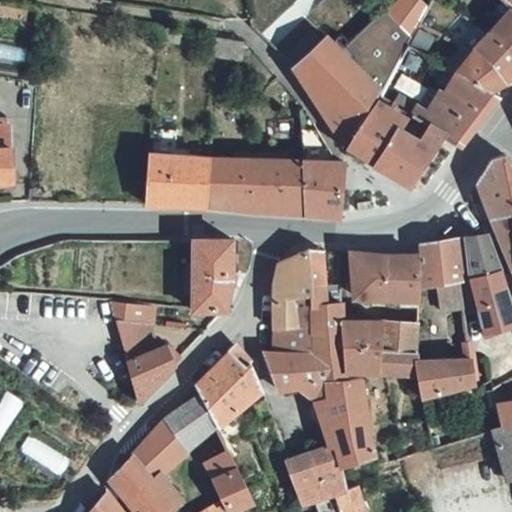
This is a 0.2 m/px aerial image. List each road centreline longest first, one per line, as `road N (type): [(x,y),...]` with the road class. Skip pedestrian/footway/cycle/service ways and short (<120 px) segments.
road 1 (residential): [(429,212),(344,155),(300,90),(242,28),(77,0)]
road 2 (unclassified): [(69,511),(243,319)]
road 3 (tertiary): [(189,225),(48,223),(0,235)]
road 4 (residential): [(429,212),(388,230),(274,230)]
road 5 (residential): [(243,319),(291,442)]
